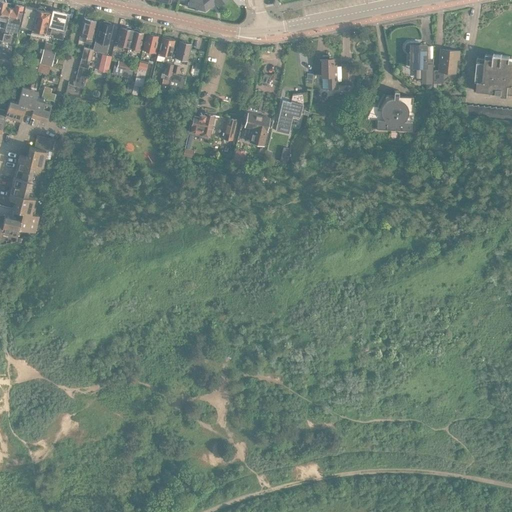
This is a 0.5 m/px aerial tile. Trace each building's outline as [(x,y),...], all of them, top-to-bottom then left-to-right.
[(0,0),(0,44),(5,22),(10,2),(6,1),(5,0),(4,0),(0,0)] [(0,44),(0,58),(8,60),(11,48),(8,47),(11,34),(7,33),(8,27),(16,29),(15,30),(16,30),(22,4),(21,4),(20,1),(21,1),(17,0),(16,0),(17,0),(15,3),(14,2),(14,3),(10,2),(5,22),(0,44)] [(194,8),(196,9),(196,8),(204,10),(208,7),(209,7),(214,2),(217,6),(224,0),(188,0),(187,6),(194,8)] [(19,28),(30,31),(36,8),(24,5),(19,28)] [(36,8),(30,31),(29,34),(37,36),(37,37),(45,39),(46,34),(44,34),(49,11),(44,9),(42,7),(42,6),(38,5),(38,6),(36,7),(36,8)] [(52,34),(51,36),(53,37),(60,10),(52,8),(48,25),(51,26),(49,33),(52,34)] [(68,12),(60,10),(53,37),(55,38),(56,35),(59,36),(60,28),(64,29),(68,12)] [(83,18),(79,35),(85,36),(84,42),(89,43),(90,37),(91,38),(96,20),(90,19),(90,18),(85,16),(85,17),(83,17),(83,18)] [(102,22),(100,22),(93,50),(104,53),(111,24),(109,24),(109,22),(103,21),(102,22)] [(122,45),(127,46),(132,29),(131,29),(130,27),(126,27),(120,26),(115,46),(121,47),(122,45)] [(133,29),(132,29),(127,46),(133,48),(132,50),(138,52),(143,32),(138,31),(137,29),(134,28),(133,29)] [(157,35),(146,33),(142,49),(154,52),(156,46),(155,45),(157,35)] [(174,39),(168,38),(167,36),(164,36),(163,37),(161,36),(156,59),(166,62),(168,62),(171,51),(174,39)] [(180,41),(179,40),(170,75),(169,82),(168,86),(181,89),(185,76),(179,75),(178,75),(177,75),(179,65),(179,62),(185,64),(190,43),(185,42),(184,40),(181,40),(180,41)] [(42,48),(50,50),(52,43),(44,41),(42,48)] [(419,44),(419,41),(408,41),(407,42),(406,42),(405,43),(404,44),(403,45),(403,47),(403,48),(404,49),(404,50),(405,51),(406,52),(407,52),(408,53),(409,53),(409,66),(421,67),(421,78),(425,78),(425,82),(432,83),(432,57),(425,57),(425,44),(419,44)] [(92,49),(83,46),(78,65),(73,85),(67,83),(64,95),(80,99),(92,49)] [(50,50),(42,48),(39,61),(49,64),(52,50),(50,50)] [(438,70),(433,70),(432,82),(442,82),(443,71),(454,72),(455,59),(458,60),(458,51),(440,49),(438,70)] [(159,89),(166,91),(175,52),(171,51),(168,62),(166,62),(163,72),(161,71),(159,77),(162,78),(159,89)] [(16,62),(9,60),(8,60),(0,58),(0,65),(13,69),(14,66),(21,68),(24,56),(18,54),(16,62)] [(106,72),(110,56),(101,54),(97,70),(106,72)] [(501,55),(501,54),(493,54),(492,58),(485,57),(484,62),(476,61),(474,87),(473,90),(511,93),(511,60),(509,60),(509,56),(501,55)] [(336,80),(336,65),(336,63),(333,63),(332,58),(333,58),(333,57),(331,57),(331,55),(321,55),(322,58),(320,58),(321,88),(336,87),(336,80)] [(24,56),(21,68),(36,71),(39,59),(24,56)] [(114,59),(111,73),(120,75),(124,61),(114,59)] [(138,60),(136,70),(144,73),(147,62),(138,60)] [(133,64),(124,61),(120,75),(129,77),(133,64)] [(352,63),(340,63),(340,65),(340,80),(340,84),(353,84),(353,79),(354,77),(353,76),(352,63)] [(144,73),(136,70),(132,84),(130,93),(136,94),(138,86),(141,87),(144,73)] [(271,75),(263,73),(260,85),(268,86),(271,75)] [(9,99),(6,110),(4,115),(5,115),(20,120),(23,112),(46,119),(51,103),(35,98),(37,90),(21,86),(17,101),(9,99)] [(392,91),(392,95),(385,95),(377,110),(376,129),(411,131),(412,96),(398,95),(398,91),(392,91)] [(280,122),(277,122),(275,130),(288,133),(292,115),(299,117),(302,103),(300,92),(292,93),(289,102),(282,100),(278,119),(280,120),(280,122)] [(0,130),(0,131),(5,115),(4,115),(6,110),(9,99),(1,99),(0,102),(0,130)] [(475,117),(472,106),(472,104),(466,106),(468,117),(475,117)] [(199,112),(198,116),(193,115),(192,120),(190,120),(188,130),(191,131),(199,133),(199,132),(200,133),(199,136),(208,138),(209,135),(209,134),(212,132),(213,127),(211,124),(213,115),(204,112),(204,113),(199,112)] [(247,113),(244,125),(253,127),(250,141),(262,144),(261,148),(259,147),(257,155),(263,156),(271,127),(270,127),(267,126),(269,118),(247,113)] [(222,139),(231,141),(236,120),(227,118),(222,139)] [(42,136),(36,135),(33,147),(39,148),(42,136)] [(48,137),(42,136),(39,148),(45,150),(48,137)] [(19,154),(13,176),(30,180),(33,164),(41,166),(43,157),(46,158),(48,150),(51,151),(54,139),(48,137),(45,150),(39,148),(33,147),(29,146),(26,156),(19,154)] [(183,148),(181,155),(190,157),(192,150),(183,148)] [(232,162),(242,164),(244,153),(234,151),(232,162)] [(30,180),(13,176),(8,197),(16,198),(14,208),(0,204),(0,232),(0,231),(16,235),(18,227),(34,231),(38,214),(30,213),(34,197),(26,195),(30,180)]
